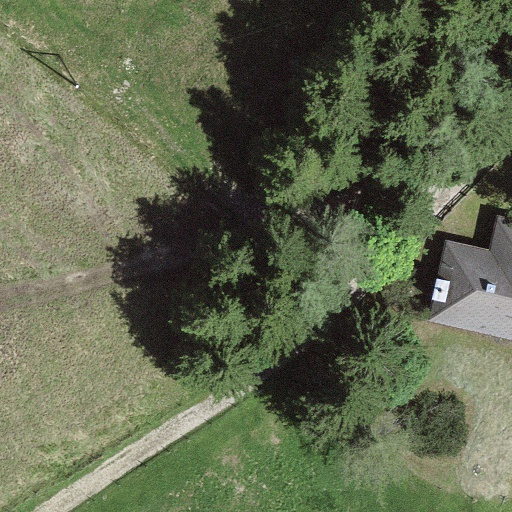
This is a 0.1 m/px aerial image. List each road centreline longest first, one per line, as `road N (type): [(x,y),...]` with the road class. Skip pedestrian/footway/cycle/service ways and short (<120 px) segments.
road 1 (track): [(46,511),(352,307),(511,142)]
road 2 (track): [(487,167),(6,297)]
